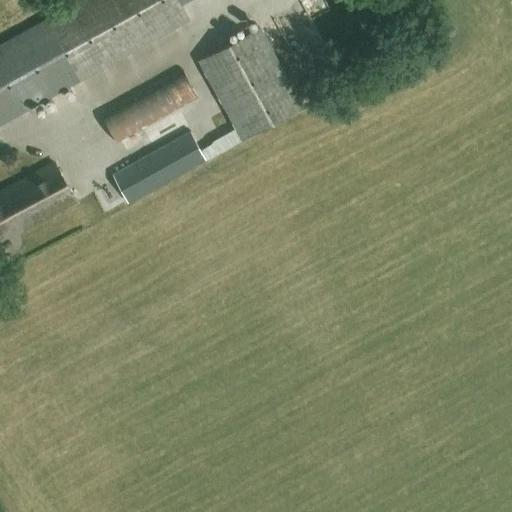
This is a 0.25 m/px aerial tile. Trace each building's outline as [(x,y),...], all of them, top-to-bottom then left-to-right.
[(0,123),(189,19),(178,0),(79,0),(0,44),(0,123)] [(259,27),(198,60),(242,138),(302,105),(259,27)] [(181,69),(101,114),(117,142),(197,98),(181,69)] [(205,158),(190,131),(87,188),(102,215),(205,158)] [(0,190),(0,234),(21,223),(24,229),(77,200),(54,162),(0,190)]
